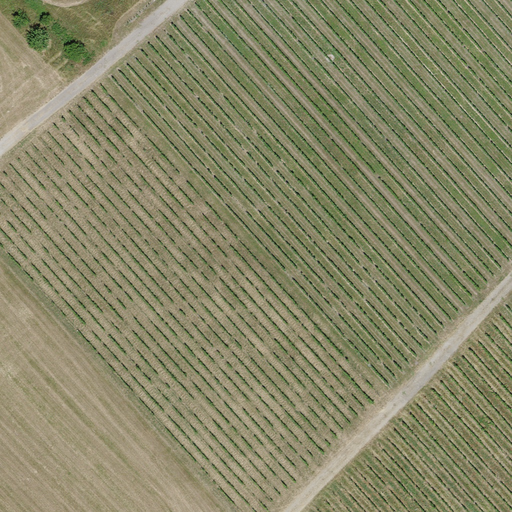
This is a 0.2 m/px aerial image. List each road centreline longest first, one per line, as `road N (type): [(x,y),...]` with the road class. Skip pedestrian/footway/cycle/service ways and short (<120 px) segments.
road 1 (track): [(511,284),(294,511)]
road 2 (track): [(177,0),(0,151)]
